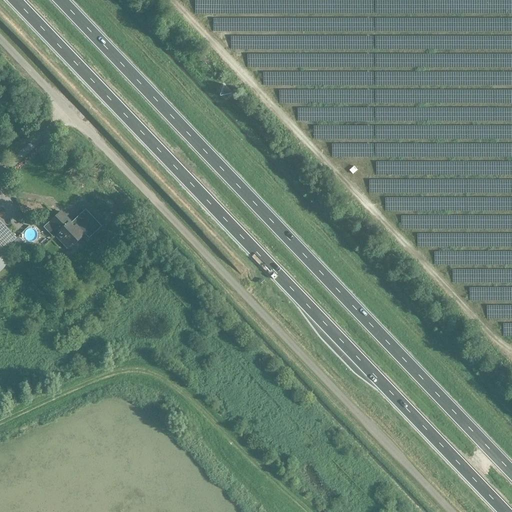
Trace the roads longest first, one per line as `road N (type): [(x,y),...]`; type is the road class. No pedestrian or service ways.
road 1 (trunk): [(15,0),(505,511)]
road 2 (unclassified): [(452,511),(0,38)]
road 3 (trunk): [(511,471),(60,0)]
